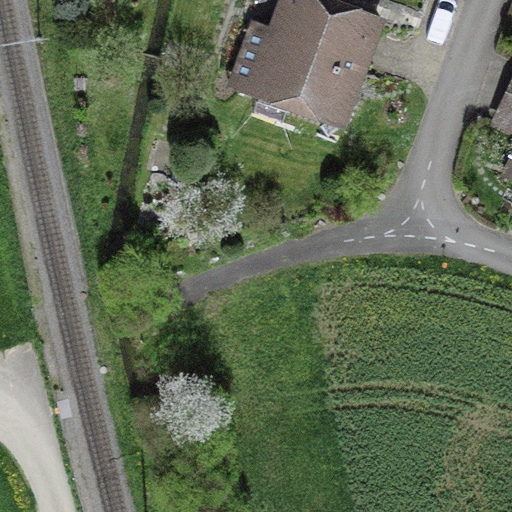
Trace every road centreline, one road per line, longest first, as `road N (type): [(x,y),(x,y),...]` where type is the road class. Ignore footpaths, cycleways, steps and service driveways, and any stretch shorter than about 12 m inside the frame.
road 1 (residential): [(488,0),(409,221),(511,256)]
road 2 (unclassified): [(57,511),(15,372),(0,377)]
